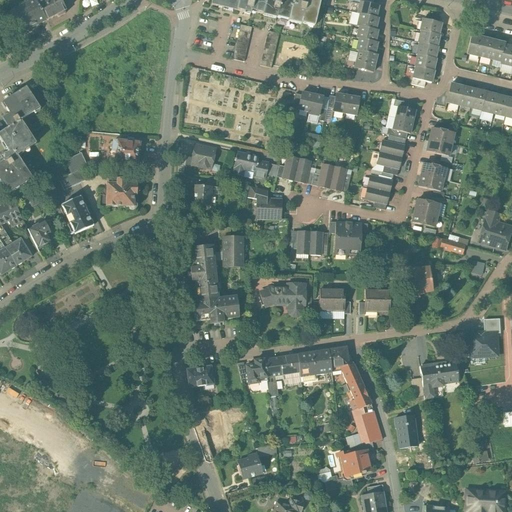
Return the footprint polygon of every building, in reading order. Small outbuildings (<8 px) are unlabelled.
[(35,0),(33,0),(9,12),(16,25),(7,29),(12,39),(21,34),(46,21),(37,4),(35,0)] [(43,0),(37,4),(46,21),(56,16),(57,15),(58,17),(65,14),(64,12),(64,11),(66,11),(60,0),(43,0)] [(212,0),(211,5),(250,14),(251,11),(263,14),(262,15),(263,16),(264,14),(275,17),(275,18),(276,19),(277,15),(279,16),(288,19),(288,21),(289,22),(289,20),(301,23),(300,24),(301,25),(302,21),(304,22),(304,23),(314,25),(313,26),(314,26),(320,0),(212,0)] [(371,5),(360,2),(358,2),(357,5),(359,5),(357,14),(360,14),(376,18),(379,6),(371,5)] [(376,18),(360,14),(357,26),(359,27),(375,30),(378,19),(376,18)] [(440,17),(428,14),(427,20),(439,23),(440,17)] [(427,20),(423,19),(420,31),(421,32),(421,31),(438,36),(438,35),(441,24),(439,23),(427,20)] [(252,28),(241,25),(239,31),(250,33),(252,28)] [(375,30),(359,27),(356,39),(359,39),(375,43),(378,31),(375,30)] [(250,33),(239,31),(238,37),(249,39),(250,33)] [(279,34),(268,31),(266,37),(278,40),(279,34)] [(438,36),(421,31),(421,32),(418,43),(419,43),(436,47),(437,47),(439,36),(438,35),(438,36)] [(483,38),(471,36),(467,54),(479,57),(483,38)] [(249,39),(238,37),(237,42),(248,45),(249,39)] [(278,40),(266,37),(265,43),(276,45),(278,40)] [(495,41),(483,38),(479,57),(490,60),(495,41)] [(375,43),(359,39),(356,51),(358,51),(375,55),(377,43),(375,43)] [(507,44),(495,41),(490,60),(502,62),(506,46),(507,44)] [(248,45),(237,42),(235,48),(247,51),(248,45)] [(276,45),(265,43),(264,49),(275,51),(276,45)] [(436,47),(419,43),(416,55),(417,55),(435,59),(437,47),(436,47)] [(511,47),(506,46),(502,62),(501,64),(511,66),(511,47)] [(247,51),(235,48),(234,54),(245,57),(247,51)] [(275,51),(264,49),(263,54),(274,57),(275,51)] [(375,55),(358,51),(354,69),(373,73),(377,55),(375,55)] [(245,57),(234,54),(233,60),(244,62),(245,57)] [(274,57),(263,54),(261,60),(272,63),(274,57)] [(435,59),(417,55),(415,67),(416,67),(433,71),(436,59),(435,59)] [(272,63),(261,60),(260,66),(271,68),(272,63)] [(502,62),(490,60),(489,65),(501,68),(501,64),(502,62)] [(433,71),(416,67),(415,67),(413,79),(425,82),(431,83),(434,71),(433,71)] [(500,71),(492,69),(490,76),(498,78),(500,71)] [(425,82),(413,79),(411,85),(424,88),(425,82)] [(462,87),(450,84),(446,103),(458,106),(462,87)] [(474,90),(462,87),(458,106),(470,108),(474,90)] [(0,139),(8,152),(1,157),(3,161),(0,163),(0,180),(8,194),(31,179),(16,156),(35,144),(20,121),(39,109),(26,88),(3,103),(10,114),(3,119),(8,128),(0,133),(0,139)] [(486,93),(474,90),(470,108),(481,111),(486,93)] [(313,95),(301,93),(301,96),(298,110),(309,113),(313,95)] [(486,93),(481,111),(481,112),(493,114),(497,96),(486,93)] [(295,94),(291,112),(297,113),(298,110),(301,96),(295,94)] [(347,96),(336,94),(335,97),(333,109),(332,112),(344,114),(347,96)] [(323,97),(313,95),(309,113),(309,115),(319,117),(320,109),(323,97)] [(335,97),(329,96),(327,108),(333,109),(335,97)] [(359,98),(347,96),(344,114),(356,116),(357,113),(359,101),(359,98)] [(509,99),(497,96),(493,114),(505,117),(509,99)] [(393,106),(395,100),(392,100),(388,117),(395,119),(398,107),(393,106)] [(393,106),(398,107),(413,110),(414,104),(395,100),(393,106)] [(413,110),(398,107),(395,119),(412,123),(415,111),(413,110)] [(327,110),(320,109),(319,117),(318,121),(324,122),(327,110)] [(412,123),(395,119),(388,117),(386,128),(388,129),(392,130),(407,134),(410,134),(412,123)] [(451,124),(440,122),(438,128),(449,130),(451,124)] [(454,133),(432,128),(429,140),(451,145),(454,133)] [(407,134),(392,130),(388,129),(386,135),(406,140),(407,134)] [(405,140),(394,137),(392,144),(404,146),(405,140)] [(128,142),(117,141),(113,141),(112,151),(116,152),(115,162),(126,163),(126,167),(131,167),(132,163),(137,164),(138,152),(140,151),(140,150),(141,150),(141,149),(141,148),(141,147),(140,146),(139,146),(139,143),(133,143),(133,139),(128,138),(128,142)] [(451,145),(429,140),(426,152),(441,155),(448,157),(451,145)] [(392,144),(382,141),(379,153),(401,158),(404,146),(392,144)] [(215,150),(195,146),(192,158),(191,165),(192,165),(211,169),(215,150)] [(259,157),(237,153),(235,160),(234,159),(234,161),(235,161),(233,168),(234,169),(233,174),(243,176),(244,171),(254,173),(253,177),(265,179),(266,175),(269,164),(258,161),(259,157)] [(401,158),(379,153),(376,165),(384,166),(398,170),(399,170),(401,158)] [(187,157),(178,155),(177,173),(183,175),(187,157)] [(448,157),(441,155),(440,161),(451,164),(452,158),(448,157)] [(81,156),(70,161),(75,172),(86,167),(81,156)] [(187,157),(183,175),(189,176),(192,165),(191,165),(192,158),(187,157)] [(299,159),(287,157),(285,167),(282,179),(294,182),(299,159)] [(310,162),(299,159),(294,182),(305,184),(308,172),(310,162)] [(451,164),(440,161),(438,167),(445,169),(450,170),(451,164)] [(276,165),(269,164),(266,175),(274,177),(276,165)] [(438,167),(424,164),(421,176),(443,181),(445,169),(438,167)] [(334,167),(322,165),(320,175),(317,187),(329,190),(334,167)] [(285,167),(279,166),(276,177),(276,178),(282,179),(285,167)] [(398,170),(384,166),(382,173),(393,175),(397,176),(398,170)] [(86,167),(75,172),(80,183),(91,178),(86,167)] [(346,170),(334,167),(329,190),(341,192),(345,174),(346,170)] [(75,172),(64,177),(69,188),(80,183),(75,172)] [(314,174),(308,172),(305,184),(311,186),(314,174)] [(382,173),(381,172),(380,179),(392,181),(393,175),(382,173)] [(314,174),(311,186),(317,187),(320,175),(314,174)] [(350,176),(345,174),(341,192),(346,193),(350,176)] [(380,179),(370,176),(367,188),(389,193),(392,182),(392,181),(380,179)] [(443,181),(421,176),(418,187),(433,191),(440,192),(443,181)] [(64,177),(58,179),(64,191),(69,188),(64,177)] [(126,180),(117,180),(107,179),(106,207),(108,207),(114,207),(116,207),(129,208),(129,209),(130,210),(131,210),(132,211),(133,210),(134,210),(135,210),(136,209),(136,207),(136,206),(136,205),(137,195),(139,193),(139,188),(137,186),(137,185),(125,185),(126,180)] [(211,187),(195,186),(194,197),(193,197),(192,205),(210,207),(211,187)] [(267,192),(256,188),(250,187),(247,198),(257,200),(267,200),(267,192)] [(389,193),(367,188),(364,200),(374,202),(386,205),(389,193)] [(42,189),(31,194),(35,202),(37,205),(47,200),(42,189)] [(440,192),(433,191),(432,197),(443,199),(444,193),(440,192)] [(31,194),(27,196),(31,204),(35,202),(31,194)] [(80,197),(61,205),(75,235),(93,226),(80,197)] [(443,199),(432,197),(430,203),(439,205),(442,205),(443,199)] [(267,200),(257,200),(257,211),(263,211),(262,219),(280,220),(280,201),(267,200)] [(430,203),(417,200),(415,211),(436,216),(439,205),(430,203)] [(12,201),(0,206),(0,225),(1,226),(8,222),(9,224),(11,223),(13,226),(23,222),(12,201)] [(386,205),(374,202),(373,208),(385,211),(386,205)] [(436,216),(415,211),(412,223),(434,228),(436,216)] [(500,216),(488,212),(485,220),(498,224),(500,216)] [(511,228),(498,224),(485,220),(478,243),(506,251),(511,231),(511,228)] [(44,222),(27,230),(37,249),(38,248),(39,248),(40,248),(42,247),(43,246),(43,245),(44,245),(45,245),(46,245),(47,244),(48,244),(49,243),(49,242),(50,242),(47,235),(50,234),(44,222)] [(351,224),(345,223),(336,223),(335,234),(334,255),(335,255),(359,256),(360,256),(361,236),(361,224),(351,224)] [(12,245),(1,226),(0,225),(0,242),(1,243),(4,250),(5,249),(12,245)] [(230,228),(218,227),(218,238),(223,238),(230,238),(230,228)] [(436,231),(424,228),(423,234),(434,236),(436,231)] [(310,233),(298,232),(297,255),(309,255),(310,233)] [(322,233),(310,233),(309,255),(321,256),(321,246),(322,233)] [(442,239),(434,237),(433,248),(440,249),(442,239)] [(230,238),(223,238),(223,253),(223,260),(223,268),(239,268),(239,260),(242,260),(242,238),(230,238)] [(452,242),(442,239),(440,249),(450,251),(450,250),(452,242)] [(12,245),(5,249),(16,266),(31,257),(28,253),(20,240),(12,245)] [(464,246),(452,242),(450,250),(462,253),(464,246)] [(213,246),(191,248),(191,249),(192,252),(191,252),(191,253),(192,253),(192,256),(192,257),(193,260),(192,260),(192,261),(193,261),(193,264),(193,265),(193,268),(190,269),(191,282),(195,282),(195,285),(195,286),(196,289),(195,289),(196,290),(196,293),(196,294),(197,297),(196,297),(196,298),(197,298),(197,301),(191,302),(193,323),(194,323),(197,322),(197,323),(198,323),(198,322),(201,322),(202,322),(205,322),(206,322),(209,321),(210,325),(223,323),(223,320),(226,319),(227,319),(230,319),(231,319),(234,318),(234,319),(235,319),(235,318),(238,318),(239,318),(236,296),(236,297),(218,299),(214,261),(223,260),(223,253),(213,254),(212,246),(213,246)] [(0,252),(0,273),(1,275),(16,266),(5,249),(4,250),(0,252)] [(485,262),(487,255),(474,252),(472,260),(485,262)] [(472,261),(470,273),(483,274),(484,262),(472,261)] [(418,270),(406,272),(407,278),(403,278),(404,288),(408,287),(410,296),(412,296),(413,300),(420,299),(419,294),(421,294),(421,293),(432,291),(429,269),(418,270)] [(304,285),(288,285),(288,289),(269,289),(270,290),(260,293),(265,307),(274,303),(275,305),(289,305),(289,311),(289,312),(290,314),(291,315),(292,316),(293,317),(295,317),(297,317),(298,316),(299,315),(300,314),(301,313),(301,311),(301,305),(303,305),(304,285)] [(332,290),(320,290),(319,302),(319,311),(332,311),(332,290)] [(344,290),(332,290),(332,311),(344,312),(344,303),(344,290)] [(377,291),(365,291),(365,303),(365,312),(377,312),(377,291)] [(390,291),(377,291),(377,312),(389,313),(390,304),(390,291)] [(498,332),(498,333),(500,333),(500,320),(484,320),(485,332),(498,332)] [(481,333),(467,333),(469,359),(499,357),(498,333),(498,332),(485,332),(481,333)] [(346,348),(328,351),(331,368),(339,366),(352,363),(349,356),(347,356),(346,348)] [(328,351),(297,355),(299,373),(299,375),(314,373),(314,376),(324,374),(324,372),(331,370),(331,368),(328,351)] [(297,355),(264,360),(267,378),(275,377),(299,373),(297,355)] [(264,360),(254,361),(255,365),(245,367),(248,385),(259,383),(258,379),(266,378),(267,378),(264,360)] [(243,363),(237,364),(241,384),(246,384),(244,368),(243,363)] [(370,404),(352,363),(339,366),(348,383),(361,408),(363,407),(370,404)] [(455,364),(442,366),(441,364),(419,367),(421,378),(424,396),(424,400),(434,399),(432,388),(442,387),(442,384),(458,381),(455,364)] [(210,368),(187,371),(189,388),(191,388),(191,391),(198,390),(198,387),(213,385),(210,368)] [(267,378),(266,378),(269,397),(273,397),(277,396),(275,377),(267,378)] [(421,378),(411,380),(414,399),(424,396),(421,378)] [(370,404),(363,407),(364,410),(357,413),(362,436),(379,431),(370,404)] [(214,415),(204,418),(212,453),(222,451),(214,415)] [(406,418),(394,419),(396,428),(397,428),(400,449),(417,446),(415,436),(413,418),(413,417),(406,418)] [(379,431),(362,436),(364,443),(381,438),(379,431)] [(346,438),(349,447),(362,443),(360,435),(346,438)] [(359,453),(341,457),(346,477),(350,476),(361,474),(361,475),(365,474),(365,473),(371,472),(366,451),(359,453)] [(485,452),(477,453),(479,463),(487,461),(485,452)] [(256,455),(248,457),(248,460),(238,463),(240,471),(239,471),(240,475),(241,475),(242,479),(266,472),(264,464),(260,466),(256,455)] [(296,476),(289,478),(292,484),(298,482),(296,476)] [(330,478),(324,484),(327,492),(339,489),(337,479),(336,476),(330,478)] [(346,477),(337,479),(339,489),(353,486),(350,476),(346,477)] [(260,478),(249,481),(251,487),(261,484),(260,478)] [(379,486),(367,488),(368,496),(380,494),(379,486)] [(487,492),(467,491),(465,511),(502,511),(504,497),(487,497),(487,492)] [(368,496),(362,497),(364,511),(384,511),(382,493),(380,494),(368,496)] [(289,506),(276,503),(273,511),(297,511),(298,511),(300,511),(303,505),(300,504),(300,503),(299,503),(292,501),(291,501),(289,506)]
